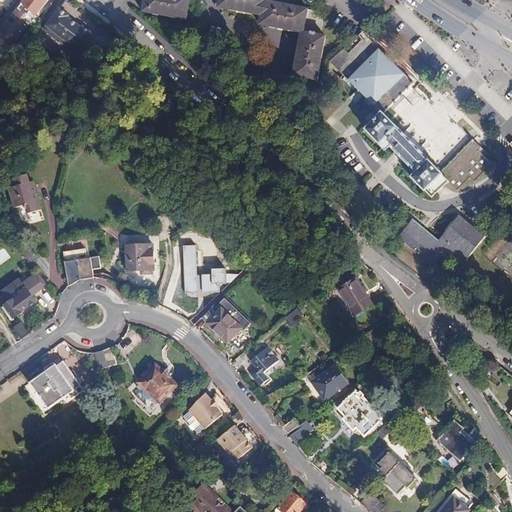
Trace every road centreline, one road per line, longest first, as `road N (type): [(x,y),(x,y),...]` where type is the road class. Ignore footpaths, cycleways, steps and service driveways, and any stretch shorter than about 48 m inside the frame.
road 1 (residential): [(0,369),(91,313),(152,316),(202,349),(304,473),(350,511)]
road 2 (residential): [(362,245),(98,0)]
road 3 (residential): [(511,456),(428,320)]
